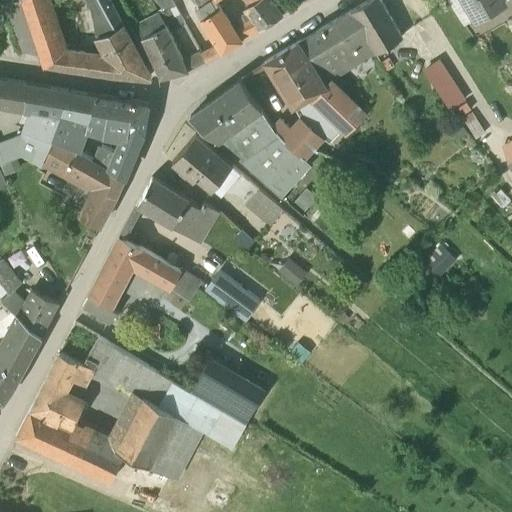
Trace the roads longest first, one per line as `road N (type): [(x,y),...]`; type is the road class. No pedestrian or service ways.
road 1 (residential): [(175,103),(0,426)]
road 2 (residential): [(341,0),(175,103)]
road 3 (residential): [(175,103),(0,68)]
